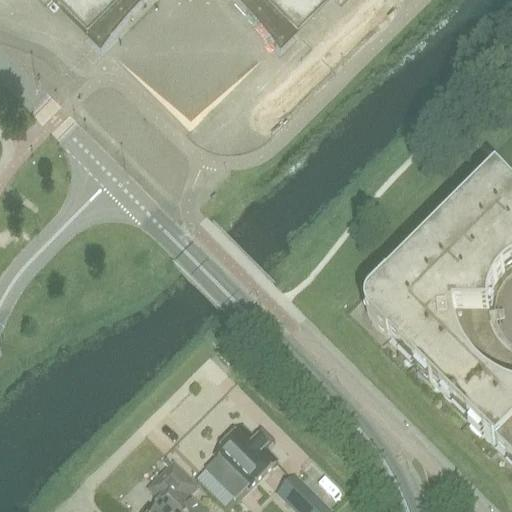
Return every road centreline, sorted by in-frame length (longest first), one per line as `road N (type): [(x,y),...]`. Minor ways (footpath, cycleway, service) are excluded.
road 1 (tertiary): [(407,511),(389,464),(354,417),(113,180)]
road 2 (tertiary): [(0,303),(24,267),(113,180)]
road 3 (unclassified): [(113,180),(0,64)]
